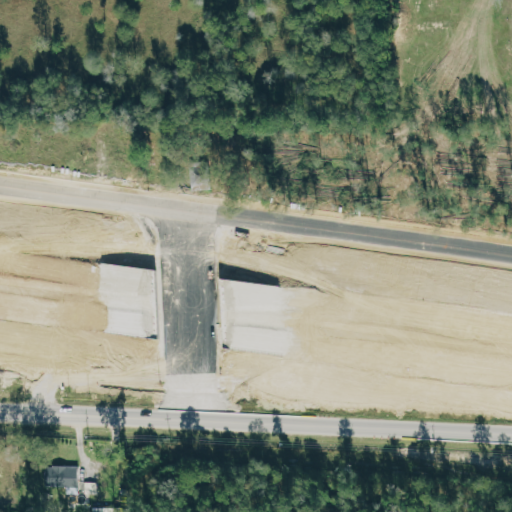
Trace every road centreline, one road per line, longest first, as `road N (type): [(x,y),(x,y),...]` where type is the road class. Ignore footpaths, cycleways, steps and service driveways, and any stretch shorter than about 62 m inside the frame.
road 1 (secondary): [(511,260),(0,188)]
road 2 (secondary): [(0,413),(511,454)]
road 3 (motorway): [(234,334),(511,374)]
road 4 (motorway): [(511,329),(240,288)]
road 5 (residential): [(192,216),(201,426)]
road 6 (motorway): [(0,305),(165,326)]
road 7 (motorway): [(164,278),(0,256)]
road 8 (motorway): [(375,441),(511,445)]
